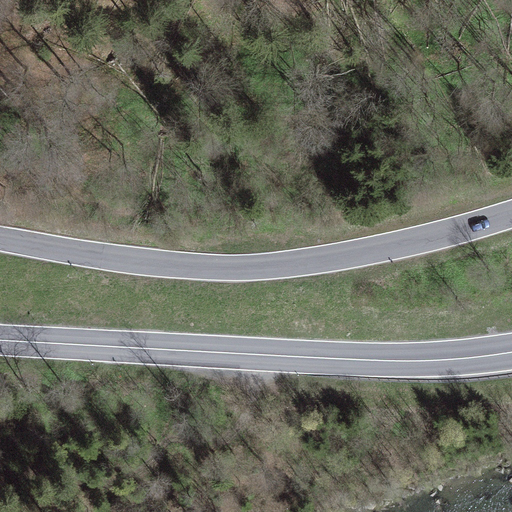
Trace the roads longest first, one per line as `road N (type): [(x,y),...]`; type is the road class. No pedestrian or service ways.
road 1 (tertiary): [(511,220),(393,252),(259,272),(148,267),(0,244)]
road 2 (secondary): [(511,352),(434,361),(0,339)]
